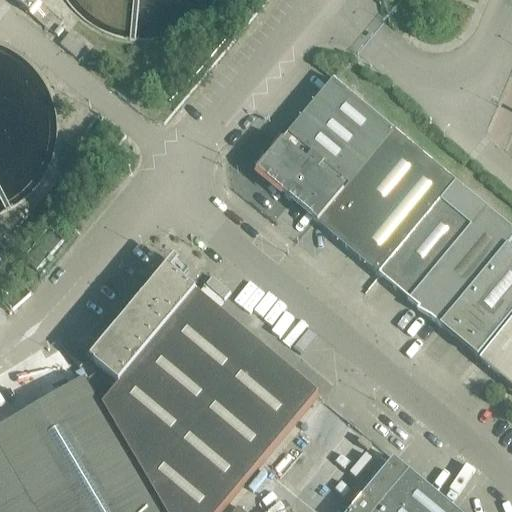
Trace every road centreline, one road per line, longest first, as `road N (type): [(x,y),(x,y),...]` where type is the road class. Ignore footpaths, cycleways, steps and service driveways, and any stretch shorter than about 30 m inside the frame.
road 1 (unclassified): [(511,487),(171,200)]
road 2 (unclassified): [(171,200),(334,0)]
road 3 (unclassified): [(0,372),(69,328),(171,200)]
